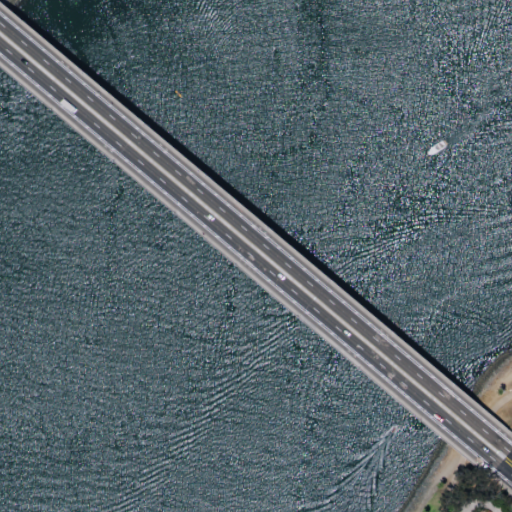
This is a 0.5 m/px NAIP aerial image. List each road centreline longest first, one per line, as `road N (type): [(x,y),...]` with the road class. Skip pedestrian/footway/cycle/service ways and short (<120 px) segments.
road 1 (secondary): [(511,452),(0,19)]
road 2 (secondary): [(0,42),(501,466)]
